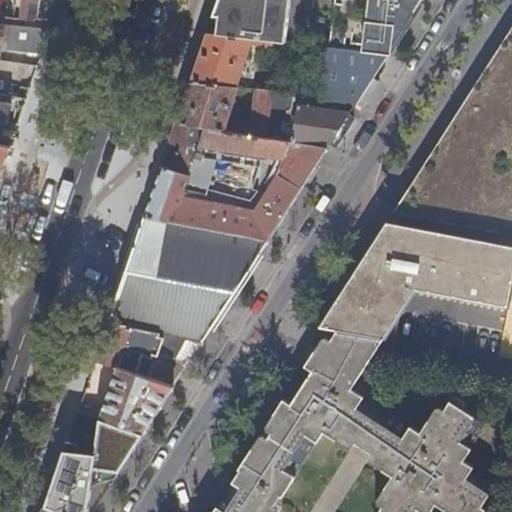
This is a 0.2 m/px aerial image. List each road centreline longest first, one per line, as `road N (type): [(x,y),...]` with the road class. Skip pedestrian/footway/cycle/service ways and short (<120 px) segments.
road 1 (residential): [(138,511),(471,0)]
road 2 (primary): [(141,0),(0,402)]
